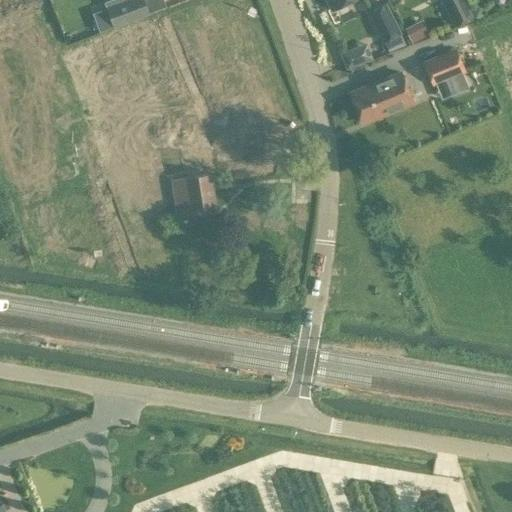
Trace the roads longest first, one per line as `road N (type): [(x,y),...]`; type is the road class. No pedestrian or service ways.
road 1 (residential): [(0,120),(189,149),(320,118)]
road 2 (unclassified): [(293,418),(0,370)]
road 3 (unclassified): [(511,455),(293,418)]
road 4 (unclassified): [(293,418),(327,217)]
road 5 (residential): [(320,118),(281,0)]
